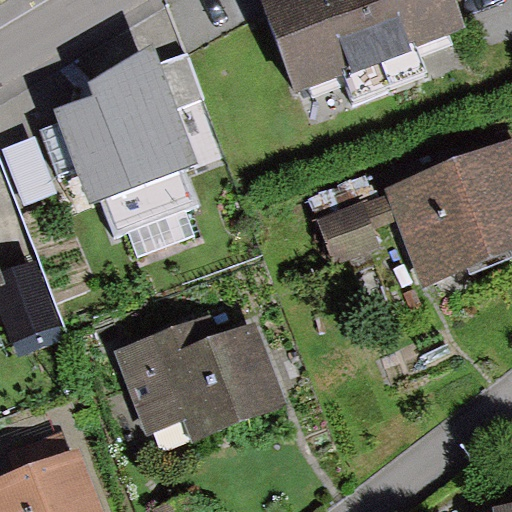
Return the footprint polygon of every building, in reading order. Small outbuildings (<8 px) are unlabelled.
[(267,0),(259,3),(295,99),(468,35),(454,0),(267,0)] [(206,102),(189,55),(159,66),(153,51),(91,91),(95,102),(54,117),(57,127),(39,133),(57,184),(77,177),(89,211),(102,206),(114,241),(129,235),(188,214),(201,209),(188,171),(200,167),(180,112),(206,102)] [(58,196),(36,139),(3,152),(26,209),(58,196)] [(398,223),(423,290),(511,256),(511,145),(387,192),(389,198),(398,223)] [(389,198),(365,207),(374,232),(398,223),(389,198)] [(374,232),(365,207),(317,225),(334,269),(381,251),(374,232)] [(188,214),(129,235),(139,260),(197,238),(188,214)] [(38,263),(2,277),(7,289),(0,291),(0,312),(13,346),(63,326),(38,263)] [(116,354),(147,439),(187,424),(195,446),(288,411),(256,325),(223,338),(215,317),(116,354)] [(0,511),(102,511),(82,454),(0,483),(0,511)] [(197,511),(192,497),(156,511),(155,511),(197,511)]
